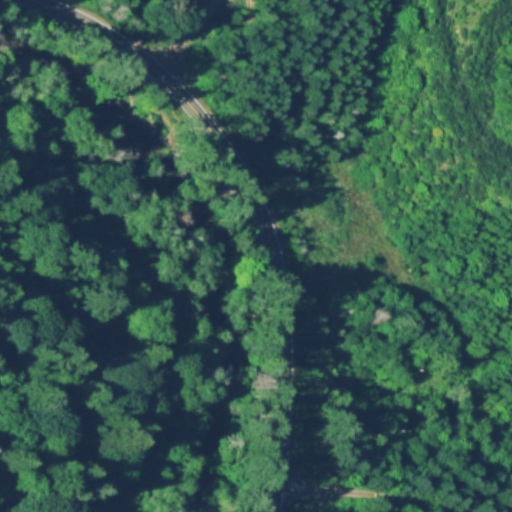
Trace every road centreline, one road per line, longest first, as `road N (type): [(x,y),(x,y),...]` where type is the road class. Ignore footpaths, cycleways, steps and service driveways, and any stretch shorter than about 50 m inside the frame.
road 1 (secondary): [(269,511),(282,320),(257,203),(221,141),(154,67),(99,27),(39,0)]
road 2 (track): [(459,511),(424,500),(274,482)]
road 3 (track): [(511,146),(492,137),(469,103),(439,0)]
